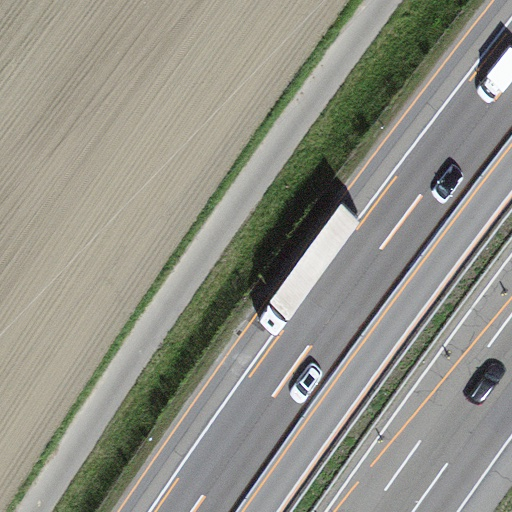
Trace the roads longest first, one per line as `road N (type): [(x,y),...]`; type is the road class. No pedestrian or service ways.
road 1 (track): [(33,511),(384,0)]
road 2 (motorway): [(511,104),(213,511)]
road 3 (motorway): [(392,511),(511,345)]
